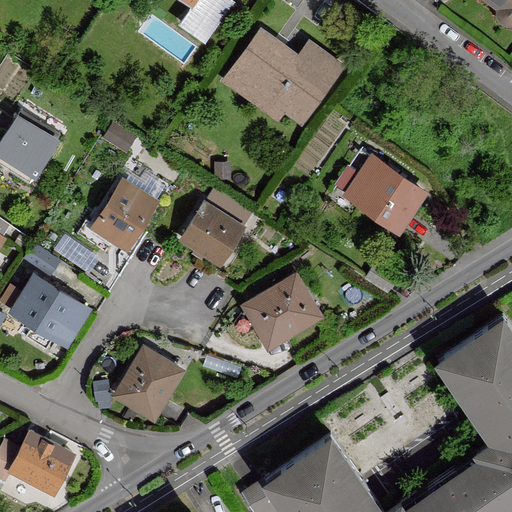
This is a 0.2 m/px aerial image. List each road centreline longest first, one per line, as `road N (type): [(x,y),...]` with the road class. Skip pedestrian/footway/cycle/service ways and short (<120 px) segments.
road 1 (tertiary): [(511,249),(198,442)]
road 2 (residential): [(511,87),(391,0)]
